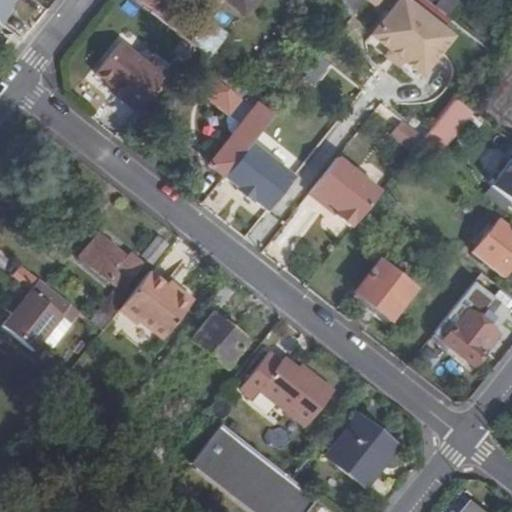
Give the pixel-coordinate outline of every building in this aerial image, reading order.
[(0,0),(0,15),(6,19),(18,0),(0,0)] [(185,3),(180,0),(139,0),(153,10),(151,12),(207,56),(213,49),(224,34),(206,20),(196,32),(175,15),(185,3)] [(253,0),(224,0),(243,14),(253,0)] [(336,0),(334,3),(350,16),(363,0),(336,0)] [(452,36),(406,0),(398,0),(370,35),(388,50),(402,61),(421,75),(452,36)] [(448,17),(460,0),(441,0),(436,7),(448,17)] [(119,42),(94,74),(112,87),(138,108),(165,73),(151,63),(149,66),(119,42)] [(207,56),(214,61),(217,57),(213,49),(207,56)] [(402,61),(388,50),(383,56),(397,67),(402,61)] [(302,77),(312,85),(329,64),(319,56),(302,77)] [(226,71),(219,80),(253,107),(255,103),(271,116),(276,110),(226,71)] [(201,95),(227,115),(240,99),(214,79),(201,95)] [(138,108),(112,87),(109,90),(135,111),(138,108)] [(231,134),(251,108),(240,99),(227,115),(224,119),(227,131),(231,134)] [(468,112),(453,100),(423,137),(417,145),(433,157),(468,112)] [(228,138),(208,165),(223,177),(250,143),(271,116),(255,103),(253,107),(251,108),(231,134),(228,138)] [(423,137),(401,120),(390,135),(411,152),(417,145),(423,137)] [(266,211),(293,177),(250,143),(223,177),(237,188),(235,190),(251,202),(252,200),(266,211)] [(511,157),(490,186),(511,203),(511,157)] [(379,192),(336,158),(308,193),(321,204),(324,201),(337,211),(334,214),(351,227),(379,192)] [(281,231),(297,243),(324,207),(307,195),(281,231)] [(324,201),(321,204),(334,214),(337,211),(324,201)] [(502,277),(511,264),(511,231),(497,219),(471,252),(502,277)] [(97,233),(78,257),(116,288),(120,283),(123,286),(142,263),(129,252),(126,256),(97,233)] [(167,244),(157,236),(141,256),(151,264),(167,244)] [(413,289),(379,262),(354,293),(389,320),(413,289)] [(138,321),(161,339),(192,300),(178,289),(175,292),(165,284),(149,271),(117,310),(135,324),(138,321)] [(79,312),(38,280),(18,305),(12,301),(5,310),(11,314),(1,327),(33,352),(51,328),(60,317),(69,325),(79,312)] [(178,289),(168,281),(165,284),(175,292),(178,289)] [(123,286),(120,283),(116,288),(90,321),(99,328),(129,291),(123,286)] [(389,320),(354,293),(350,298),(384,325),(389,320)] [(496,335),(465,310),(441,341),(471,365),(496,335)] [(246,341),(212,314),(191,340),(225,367),(246,341)] [(62,336),(69,325),(60,317),(51,328),(62,336)] [(305,426),(332,391),(308,373),(305,377),(296,369),(283,359),(280,363),(267,353),(239,388),(252,398),(259,390),(305,426)] [(296,369),(305,377),(308,373),(299,365),(296,369)] [(93,423),(102,411),(62,379),(53,391),(93,423)] [(393,443),(358,415),(325,456),(364,487),(375,473),(371,470),(393,443)] [(291,479),(220,423),(194,457),(263,511),(304,511),(306,509),(315,498),(291,479)] [(166,460),(153,449),(146,459),(158,469),(166,460)] [(485,511),(472,502),(463,511),(485,511)]
